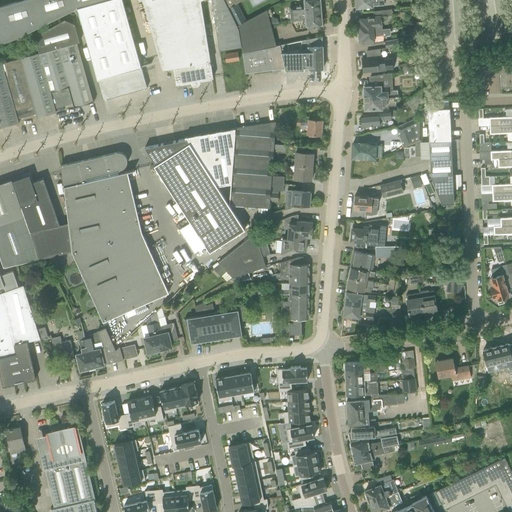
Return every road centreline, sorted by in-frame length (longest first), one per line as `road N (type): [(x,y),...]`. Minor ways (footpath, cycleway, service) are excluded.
road 1 (unclassified): [(0,157),(171,114),(342,90)]
road 2 (residential): [(317,342),(342,90)]
road 3 (residential): [(317,342),(387,341),(511,315)]
road 4 (residential): [(352,511),(317,342)]
road 5 (residential): [(228,511),(198,362)]
road 6 (residential): [(84,388),(115,511)]
road 7 (unclassified): [(198,362),(317,342)]
